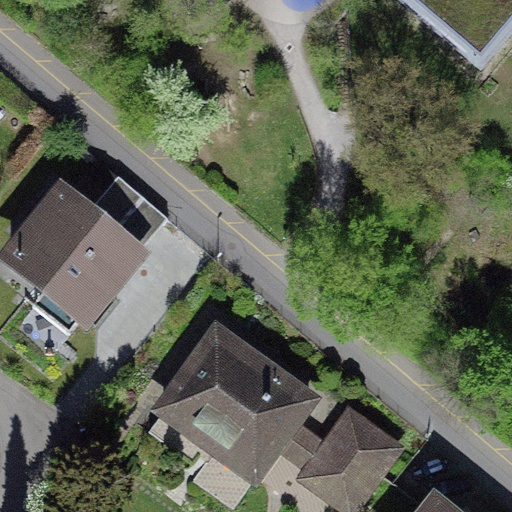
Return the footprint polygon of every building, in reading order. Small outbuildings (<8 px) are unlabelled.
[(511,29),(511,0),(401,0),(480,67),(511,29)] [(118,178),(92,209),(140,251),(167,220),(118,178)] [(134,261),(52,192),(0,253),(0,265),(76,329),(134,261)] [(244,498),(277,449),(301,414),(309,402),(214,338),(149,434),(244,498)] [(321,427),(301,414),(277,449),(305,468),(296,480),(344,511),(350,511),(397,444),(337,404),(321,427)]
